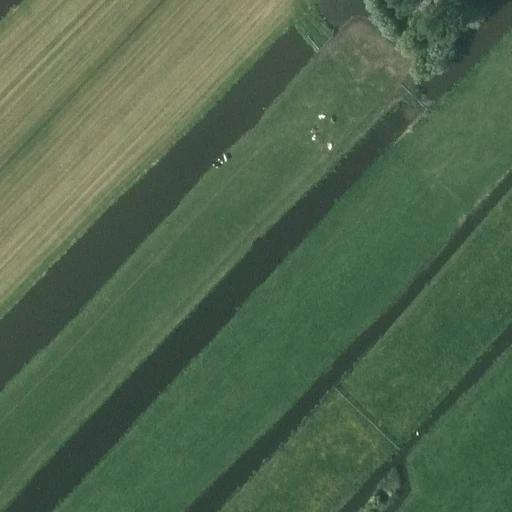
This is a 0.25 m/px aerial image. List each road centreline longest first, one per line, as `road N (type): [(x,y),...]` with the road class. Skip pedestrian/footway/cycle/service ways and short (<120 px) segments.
road 1 (track): [(16,260),(250,0)]
road 2 (track): [(293,0),(347,64),(386,75)]
